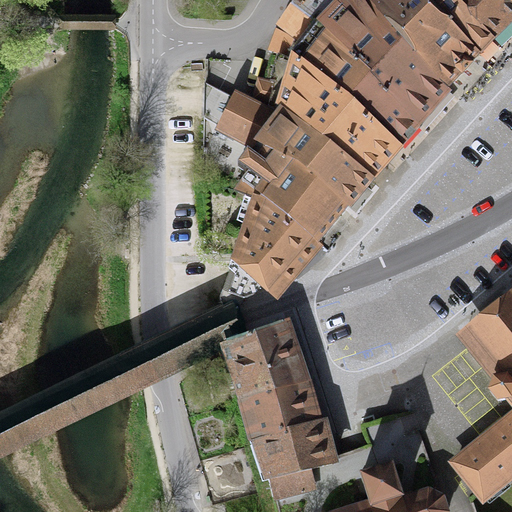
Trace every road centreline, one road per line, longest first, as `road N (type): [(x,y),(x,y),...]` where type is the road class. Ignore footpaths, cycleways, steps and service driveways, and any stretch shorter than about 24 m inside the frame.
road 1 (residential): [(189,511),(155,345),(154,40)]
road 2 (residential): [(240,321),(416,256),(511,206)]
road 3 (residential): [(240,321),(0,440)]
road 4 (residential): [(278,0),(239,39),(154,40)]
